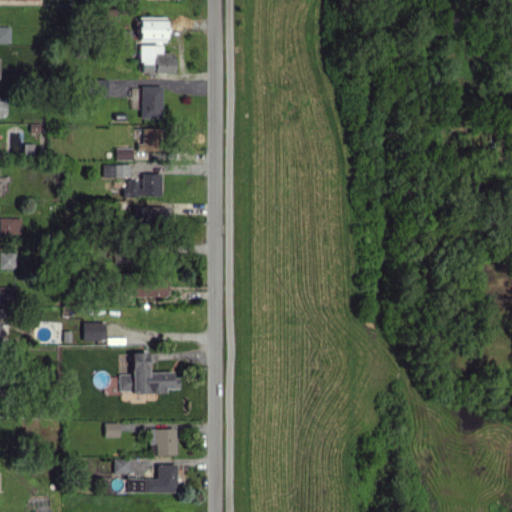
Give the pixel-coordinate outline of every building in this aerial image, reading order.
[(171,73),(171,52),(159,52),(160,41),(164,42),(164,16),(136,16),(136,42),(137,42),(137,72),(171,73)] [(8,26),(0,25),(0,42),(8,43),(8,26)] [(105,79),(82,78),(82,95),(105,96),(105,79)] [(106,95),(122,95),(123,79),(106,78),(106,95)] [(159,118),(160,85),(137,85),(136,117),(159,118)] [(158,150),(159,128),(138,127),(138,149),(158,150)] [(113,159),(130,159),(130,147),(113,147),(113,159)] [(127,175),(127,164),(101,163),(100,173),(127,175)] [(159,196),(159,173),(138,172),(138,179),(123,179),(122,195),(159,196)] [(166,225),(167,207),(132,205),(131,223),(166,225)] [(0,217),(0,232),(19,233),(20,218),(0,217)] [(0,266),(13,267),(14,251),(0,250),(0,266)] [(164,296),(164,278),(131,277),(131,295),(164,296)] [(80,339),(103,340),(103,321),(80,321),(80,339)] [(145,351),(129,352),(129,373),(116,373),(116,392),(163,391),(163,388),(174,388),(173,371),(146,371),(145,351)] [(101,436),(117,436),(117,421),(101,421),(101,436)] [(173,427),(146,428),(147,454),(173,454),(173,427)] [(127,473),(127,458),(111,458),(111,473),(127,473)] [(174,464),(154,464),(154,478),(124,477),(124,491),(173,492),(174,464)]
